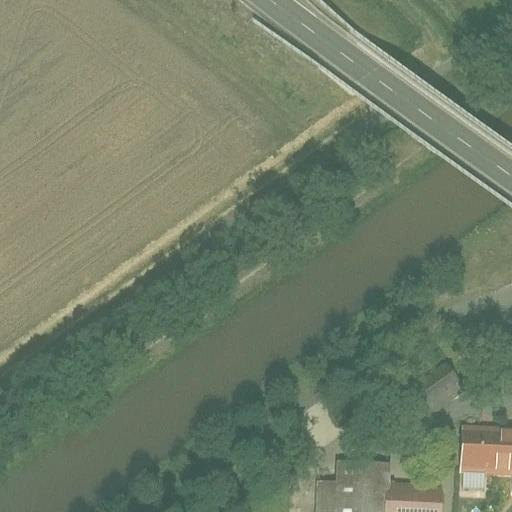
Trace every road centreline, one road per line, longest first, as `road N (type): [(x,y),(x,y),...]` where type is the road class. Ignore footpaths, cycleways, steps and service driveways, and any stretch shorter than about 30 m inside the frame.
road 1 (residential): [(0,387),(511,25)]
road 2 (unclassified): [(511,292),(429,319),(384,345),(155,511)]
road 3 (primary): [(254,0),(511,185)]
